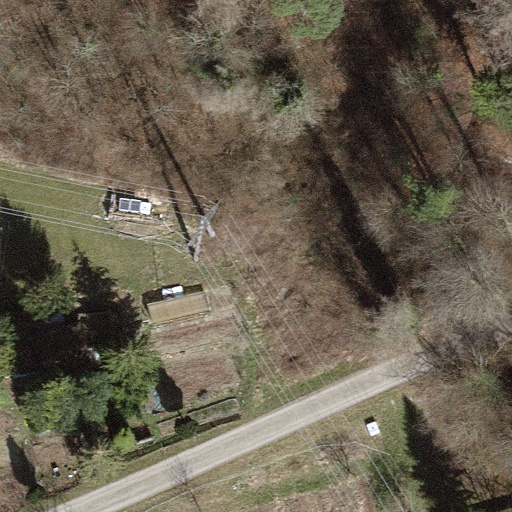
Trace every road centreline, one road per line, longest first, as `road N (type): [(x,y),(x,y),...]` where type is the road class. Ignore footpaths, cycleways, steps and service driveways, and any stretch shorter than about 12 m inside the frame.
road 1 (residential): [(97,511),(371,394)]
road 2 (track): [(371,394),(511,329)]
